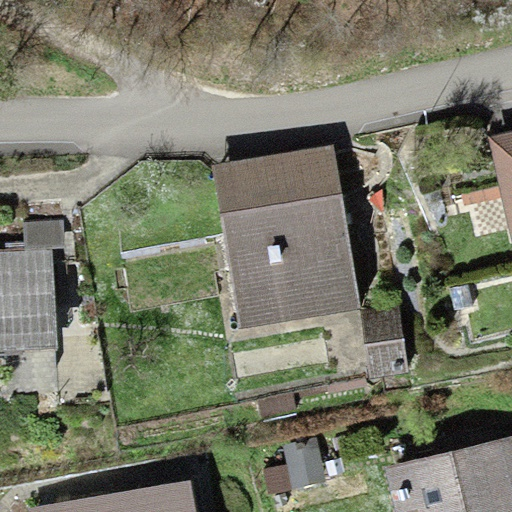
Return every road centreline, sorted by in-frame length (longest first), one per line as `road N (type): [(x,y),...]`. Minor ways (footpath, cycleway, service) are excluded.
road 1 (residential): [(0,140),(198,131),(511,81)]
road 2 (track): [(0,0),(135,68),(198,131)]
